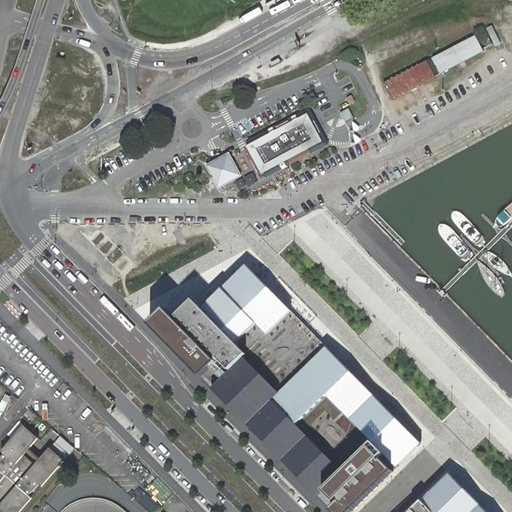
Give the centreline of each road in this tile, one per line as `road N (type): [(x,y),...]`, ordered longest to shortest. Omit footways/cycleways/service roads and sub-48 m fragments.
road 1 (primary): [(295,511),(20,220)]
road 2 (primary): [(0,276),(229,511)]
road 3 (secondary): [(61,149),(342,0)]
road 4 (unclassified): [(322,191),(285,207),(47,205),(20,220)]
road 5 (secondary): [(306,0),(200,53),(161,60),(128,53)]
road 6 (primary): [(10,177),(15,131),(48,29)]
road 7 (secondary): [(61,149),(113,100),(112,69),(95,43)]
road 8 (trunk): [(0,114),(42,0)]
